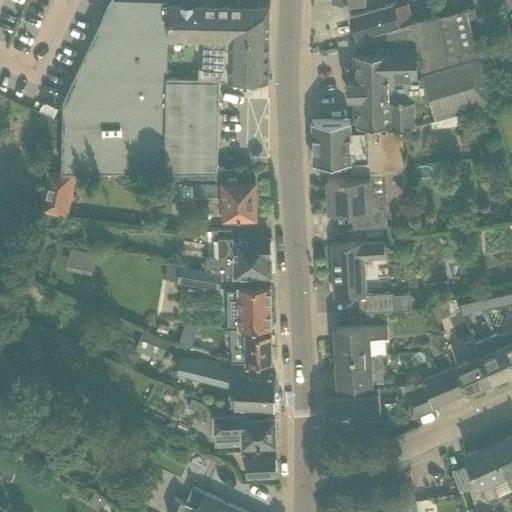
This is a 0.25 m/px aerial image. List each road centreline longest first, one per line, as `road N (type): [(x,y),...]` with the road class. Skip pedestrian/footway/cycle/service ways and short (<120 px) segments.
road 1 (tertiary): [(303,457),(296,0)]
road 2 (residential): [(303,457),(417,444),(511,401)]
